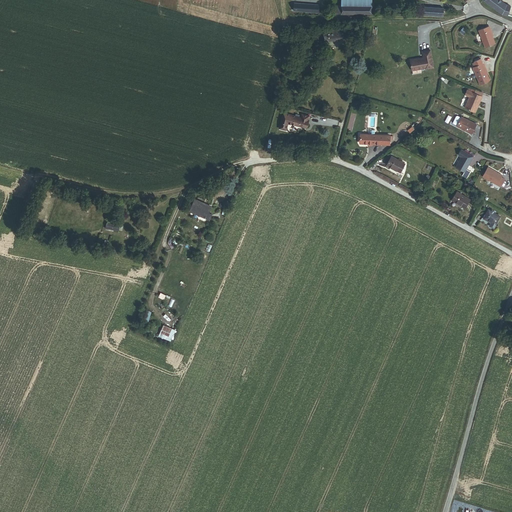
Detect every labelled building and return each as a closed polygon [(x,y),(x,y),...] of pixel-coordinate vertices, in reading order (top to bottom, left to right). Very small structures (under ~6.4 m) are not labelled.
[(485,0),(502,13),(508,15),(511,5),(507,4),(501,0),(485,0)] [(322,6),(296,5),(295,12),(322,13),(322,6)] [(342,6),(337,6),(337,14),(371,14),(371,6),(342,6)] [(425,7),(424,15),(443,16),(443,9),(425,7)] [(490,26),(480,30),(487,47),(497,43),(493,34),(490,26)] [(345,30),(323,32),(324,42),(346,40),(345,30)] [(308,46),(300,46),(301,59),(309,59),(308,46)] [(427,60),(413,63),(415,73),(429,71),(429,72),(437,70),(433,53),(425,54),(427,60)] [(488,71),(485,63),(483,59),(475,63),(476,67),(475,68),(482,85),(492,80),(488,71)] [(473,97),(468,107),(478,112),(479,108),(481,108),(486,97),(481,95),(475,92),(469,90),(467,94),(473,97)] [(306,127),(309,116),(301,114),(300,117),(283,112),(279,129),(286,131),(288,123),(306,127)] [(461,125),(464,117),(461,115),(459,116),(456,122),(457,123),(461,125)] [(480,123),(465,116),(464,117),(461,125),(460,126),(476,133),(480,123)] [(390,144),(390,136),(361,135),(361,136),(358,136),(357,143),(390,144)] [(476,158),(463,150),(459,156),(463,159),(457,168),(467,174),(465,177),(469,179),(473,173),(469,170),(476,158)] [(411,164),(397,156),(393,165),(407,172),(411,164)] [(503,175),(488,167),(483,177),(500,187),(505,179),(501,177),(503,175)] [(472,198),(459,191),(454,199),(468,207),(472,198)] [(208,212),(211,206),(196,199),(191,210),(209,218),(211,213),(208,212)] [(491,210),(486,219),(494,224),(493,227),(496,228),(502,217),(491,210)] [(120,225),(107,222),(106,228),(119,231),(120,225)] [(37,226),(30,225),(28,232),(36,234),(37,226)] [(172,328),(164,325),(160,333),(169,336),(172,328)] [(178,331),(172,328),(169,336),(175,339),(178,331)]
